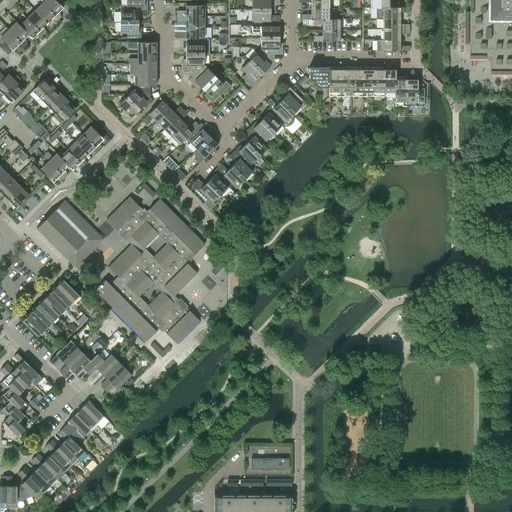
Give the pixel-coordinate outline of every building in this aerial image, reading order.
[(45,0),(42,3),(58,19),(61,16),(57,13),(63,8),(55,0),(45,0)] [(144,0),(143,0),(125,0),(126,6),(133,6),(133,11),(147,11),(147,0),(144,0)] [(251,0),(251,10),(270,10),(270,5),(279,5),(278,0),(251,0)] [(328,8),(328,0),(301,0),(301,2),(311,2),(311,8),(328,8)] [(465,43),(470,44),(470,59),(487,59),(488,58),(491,58),(491,75),(511,74),(511,0),(470,0),(471,12),(465,12),(465,43)] [(55,22),(58,19),(42,3),(34,11),(47,23),(52,18),(55,22)] [(176,16),(204,16),(204,5),(185,5),(185,11),(176,11),(176,16)] [(147,17),(147,11),(133,11),(133,6),(126,6),(126,11),(120,11),(119,22),(138,22),(138,17),(147,17)] [(382,8),(382,18),(400,18),(400,12),(409,12),(409,7),(398,7),(398,8),(382,8)] [(328,19),(328,8),(311,8),(311,14),(301,14),(301,20),(312,20),(312,19),(328,19)] [(270,15),(270,10),(251,10),(251,21),(279,21),(279,15),(270,15)] [(34,11),(27,18),(43,35),(46,32),(42,28),(47,23),(34,11)] [(204,27),(204,16),(176,16),(176,22),(185,22),(185,27),(204,27)] [(27,18),(20,25),(19,26),(28,35),(31,39),(36,34),(40,37),(43,35),(27,18)] [(382,18),(382,29),(409,29),(409,24),(400,24),(400,18),(382,18)] [(322,24),(322,30),(340,30),(340,19),(328,19),(312,19),(312,20),(312,24),(322,24)] [(28,35),(19,26),(20,25),(16,22),(8,30),(24,46),(27,43),(23,40),(28,35)] [(138,22),(119,22),(119,33),(127,33),(127,38),(141,38),(141,27),(138,27),(138,22)] [(24,46),(8,30),(5,27),(0,32),(0,43),(1,44),(3,41),(12,51),(18,45),(21,49),(24,46)] [(204,38),(204,27),(185,27),(185,32),(176,32),(176,38),(182,38),(204,38)] [(260,33),(260,38),(279,38),(279,27),(251,27),(251,33),(260,33)] [(382,29),(382,40),(400,40),(400,34),(409,34),(409,29),(382,29)] [(340,30),(322,30),(322,36),(312,36),(312,41),(340,41),(340,30)] [(185,49),(185,54),(204,54),(204,38),(182,38),(182,49),(185,49)] [(260,38),(260,49),(269,58),(273,58),(273,54),(282,54),(282,43),(279,43),(279,38),(260,38)] [(409,51),(409,46),(400,46),(400,40),(382,40),(376,40),(376,51),(409,51)] [(137,53),(156,53),(156,42),(128,42),(128,48),(137,48),(137,53)] [(260,49),(249,60),(262,73),(266,70),(268,72),(276,64),(273,62),(273,58),(269,58),(260,49)] [(156,64),(156,53),(137,53),(137,59),(128,59),(128,64),(156,64)] [(204,65),(204,54),(185,54),(185,59),(182,59),(182,71),(190,71),(190,74),(194,74),(204,65)] [(262,73),(249,60),(241,68),(246,73),(242,77),(252,87),(260,79),(258,77),(262,73)] [(137,70),(137,75),(156,75),(156,64),(128,64),(128,69),(137,70)] [(215,76),(204,65),(194,74),(190,74),(190,78),(188,80),(196,88),(198,86),(202,89),(215,76)] [(340,96),(340,69),(335,69),(335,67),(309,67),(308,78),(317,87),(328,87),(328,96),(340,96)] [(340,96),(351,96),(351,67),(345,67),(344,69),(340,69),(340,96)] [(351,96),(362,96),(362,69),(357,69),(357,67),(351,67),(351,96)] [(362,96),(373,97),(373,67),(367,67),(367,69),(362,69),(362,96)] [(373,97),(384,97),(384,70),(379,70),(379,67),(373,67),(373,97)] [(384,97),(395,97),(395,77),(395,67),(389,67),(389,70),(384,70),(384,97)] [(7,74),(4,78),(0,82),(0,92),(3,95),(19,79),(16,76),(12,79),(7,74)] [(134,88),(133,89),(135,91),(149,91),(149,86),(156,86),(156,75),(137,75),(137,80),(134,80),(134,88)] [(230,85),(225,81),(222,84),(215,76),(202,89),(206,93),(204,95),(211,103),(214,101),(219,96),(220,95),(230,85)] [(395,106),(406,106),(406,79),(401,79),(401,77),(395,77),(395,97),(395,106)] [(424,88),(417,88),(417,77),(410,77),(410,79),(406,79),(406,106),(417,106),(417,102),(424,102),(424,88)] [(31,91),(39,99),(56,83),(53,80),(49,83),(44,78),(31,91)] [(19,79),(3,95),(11,103),(23,90),(18,85),(22,81),(19,79)] [(39,99),(47,106),(60,94),(55,89),(58,85),(56,83),(39,99)] [(303,109),(307,105),(289,87),(281,95),(283,97),(280,101),(293,114),(300,106),(303,109)] [(135,91),(133,89),(126,97),(139,110),(142,106),(145,108),(153,101),(149,97),(149,91),(135,91)] [(47,106),(55,114),(71,98),(68,95),(64,99),(60,94),(47,106)] [(219,96),(214,101),(216,103),(218,104),(223,99),(220,95),(219,96)] [(139,110),(126,97),(118,105),(123,110),(119,114),(129,124),(137,116),(135,114),(139,110)] [(74,101),(71,98),(55,114),(63,122),(75,109),(70,104),(74,101)] [(293,114),(280,101),(276,105),(269,98),(265,102),(270,107),(270,106),(280,116),(276,120),(281,125),(282,125),(284,127),(286,127),(287,126),(289,126),(290,125),(291,124),(292,124),(292,123),(293,123),(293,122),(293,121),(294,120),(294,119),(294,118),(294,117),(292,115),(293,114)] [(156,122),(169,109),(161,101),(142,120),(146,124),(152,118),(156,122)] [(12,110),(16,113),(21,108),(17,105),(12,110)] [(156,122),(164,129),(183,110),(179,106),(173,112),(169,109),(156,122)] [(273,133),(281,125),(276,120),(280,116),(270,106),(270,107),(262,114),(264,116),(260,120),(273,133)] [(187,114),(183,110),(164,129),(171,137),(184,124),(181,120),(187,114)] [(76,118),(73,115),(68,120),(71,123),(76,118)] [(28,126),(33,121),(30,117),(25,122),(28,126)] [(66,128),(71,123),(68,120),(63,125),(66,128)] [(266,141),(273,133),(260,120),(257,124),(255,122),(247,129),(257,139),(261,135),(266,141)] [(33,121),(28,126),(31,129),(36,124),(33,121)] [(198,125),(195,121),(188,128),(184,124),(171,137),(179,145),(186,138),(185,138),(198,125)] [(206,133),(208,131),(200,123),(198,125),(185,138),(186,138),(197,150),(210,137),(206,133)] [(82,134),(99,151),(101,148),(98,144),(103,139),(90,126),(82,134)] [(262,144),(266,141),(261,135),(257,139),(247,129),(243,133),(249,140),(246,143),(259,156),(266,149),(262,144)] [(53,135),(56,138),(61,133),(58,130),(53,135)] [(40,138),(44,141),(49,136),(45,133),(40,138)] [(82,134),(75,142),(87,155),(92,150),(96,154),(99,151),(82,134)] [(4,143),(9,138),(6,135),(1,140),(4,143)] [(48,140),(51,143),(56,138),(53,135),(48,140)] [(210,137),(197,150),(201,153),(194,160),(198,164),(218,145),(210,137)] [(9,138),(4,143),(7,146),(12,141),(9,138)] [(33,145),(36,149),(41,144),(38,141),(33,145)] [(75,142),(67,150),(83,166),(86,163),(83,159),(87,155),(75,142)] [(251,164),(259,156),(246,143),(242,147),(240,145),(232,153),(242,163),(246,159),(251,164)] [(36,149),(33,145),(28,150),(31,154),(36,149)] [(19,158),(24,153),(21,150),(16,155),(19,158)] [(67,150),(60,157),(68,167),(72,170),(77,165),(80,169),(83,166),(67,150)] [(24,153),(19,158),(23,161),(27,156),(24,153)] [(56,153),(48,161),(64,178),(67,175),(64,171),(68,167),(60,157),(56,153)] [(247,168),(251,164),(246,159),(242,163),(232,153),(228,157),(234,163),(231,167),(244,180),(252,172),(247,168)] [(64,178),(48,161),(40,169),(53,182),(58,177),(62,180),(64,178)] [(236,188),(244,180),(231,167),(227,170),(221,164),(217,168),(227,178),(223,182),(228,187),(232,183),(236,188)] [(34,173),(38,170),(33,165),(30,168),(34,173)] [(174,173),(181,181),(186,176),(178,168),(174,173)] [(211,178),(207,181),(220,195),(228,187),(223,182),(227,178),(217,168),(209,176),(211,178)] [(38,170),(34,173),(39,178),(43,175),(38,170)] [(0,192),(13,180),(5,172),(0,177),(0,192)] [(213,202),(220,195),(207,181),(204,185),(197,179),(189,187),(204,202),(208,198),(213,202)] [(1,201),(4,204),(20,187),(13,180),(0,192),(5,197),(1,201)] [(138,195),(143,189),(140,186),(134,192),(138,195)] [(20,187),(4,204),(7,206),(10,203),(16,208),(28,195),(20,187)] [(197,273),(185,262),(191,257),(205,244),(159,199),(144,213),(141,211),(142,210),(129,197),(106,220),(119,233),(120,232),(127,240),(126,240),(130,244),(108,267),(119,278),(114,284),(114,283),(111,286),(105,280),(94,290),(146,342),(161,327),(163,330),(176,344),(199,321),(186,307),(185,308),(178,301),(178,300),(174,296),(197,273)] [(36,228),(74,267),(103,239),(92,228),(88,231),(62,204),(65,201),(64,200),(36,228)] [(215,275),(221,270),(217,266),(212,272),(215,275)] [(71,302),(78,295),(63,280),(56,287),(71,302)] [(49,293),(64,309),(71,302),(56,287),(49,293)] [(58,316),(64,309),(49,293),(42,300),(58,316)] [(42,300),(35,307),(51,322),(58,316),(42,300)] [(44,329),(51,322),(35,307),(28,314),(44,329)] [(90,316),(94,320),(99,314),(95,311),(90,316)] [(21,321),(37,336),(44,329),(28,314),(21,321)] [(70,340),(55,355),(49,362),(52,365),(59,358),(62,362),(77,347),(70,340)] [(165,355),(171,349),(168,346),(162,352),(165,355)] [(66,365),(59,372),(62,375),(83,354),(77,347),(62,362),(66,365)] [(17,353),(13,357),(20,363),(16,367),(31,381),(38,374),(17,353)] [(66,378),(68,376),(72,372),(76,375),(90,361),(83,354),(62,375),(66,378)] [(76,375),(79,378),(86,372),(90,376),(104,361),(97,354),(90,361),(76,375)] [(110,354),(104,361),(90,376),(93,379),(100,372),(103,375),(117,361),(110,354)] [(124,368),(117,361),(103,375),(107,379),(100,386),(103,389),(124,368)] [(6,364),(3,367),(24,388),(31,381),(16,367),(13,371),(6,364)] [(24,388),(3,367),(0,369),(0,370),(6,377),(3,380),(17,395),(24,388)] [(131,375),(124,368),(103,389),(106,392),(113,386),(117,389),(131,375)] [(24,402),(17,395),(3,380),(0,383),(0,384),(6,390),(3,394),(17,408),(24,402)] [(17,422),(24,415),(17,408),(3,394),(0,396),(0,397),(6,404),(3,408),(17,422)] [(103,417),(88,401),(81,408),(96,424),(103,417)] [(3,421),(17,436),(24,429),(17,422),(3,408),(0,410),(0,411),(6,418),(3,421)] [(90,430),(96,424),(81,408),(74,415),(90,430)] [(83,437),(90,430),(74,415),(67,422),(68,423),(83,437)] [(76,444),(83,437),(68,423),(61,429),(76,444)] [(76,444),(61,429),(58,433),(65,439),(61,443),(77,458),(84,451),(76,444)] [(58,447),(51,440),(48,443),(70,465),(77,458),(61,443),(58,447)] [(52,453),(48,457),(63,472),(70,465),(48,443),(45,446),(52,453)] [(258,458),(251,458),(251,469),(261,469),(261,470),(271,470),(271,469),(276,469),(276,470),(284,470),(284,469),(288,469),(288,458),(277,458),(277,450),(258,450),(258,458)] [(56,479),(63,472),(48,457),(44,460),(38,453),(34,457),(56,479)] [(50,486),(56,479),(34,457),(31,460),(38,467),(34,470),(50,486)] [(50,486),(34,470),(31,474),(24,467),(21,470),(43,492),(50,486)] [(36,499),(43,492),(21,470),(18,473),(24,480),(21,484),(18,485),(24,499),(32,496),(36,499)] [(11,486),(11,476),(6,476),(6,507),(16,507),(16,502),(24,499),(18,485),(16,486),(11,486)] [(227,511),(227,494),(214,494),(213,511),(227,511)] [(240,511),(240,494),(227,494),(227,511),(240,511)] [(252,511),(252,494),(240,494),(240,511),(252,511)] [(265,511),(265,494),(252,494),(252,511),(265,511)] [(278,511),(278,494),(265,494),(265,511),(278,511)] [(292,494),(278,494),(278,511),(291,511),(292,509),(292,494)]
